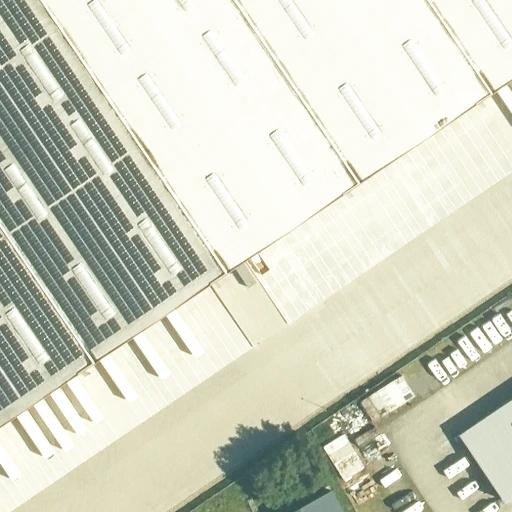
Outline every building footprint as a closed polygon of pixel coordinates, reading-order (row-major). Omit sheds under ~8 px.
[(41,0),(0,0),(0,431),(229,275),(41,0)] [(310,417),(354,394),(330,348),(286,371),(310,417)] [(380,418),(421,394),(409,375),(369,400),(380,418)] [(511,405),(466,437),(511,505),(511,405)] [(335,511),(321,485),(270,511),(335,511)]
